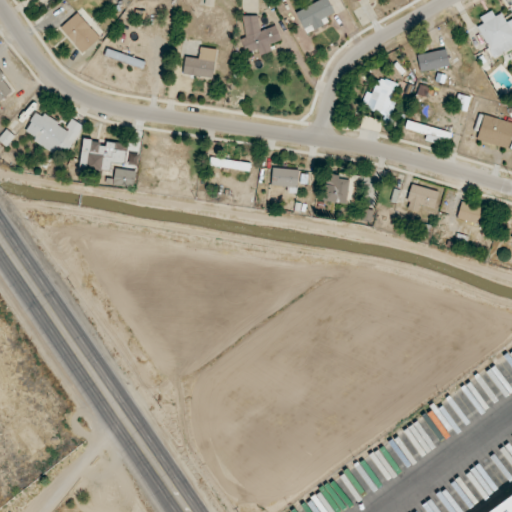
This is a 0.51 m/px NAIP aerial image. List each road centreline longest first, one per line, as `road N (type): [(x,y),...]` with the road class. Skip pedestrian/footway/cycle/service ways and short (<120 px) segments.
road 1 (residential): [(511,188),(355,144),(108,110),(58,83),(0,3)]
road 2 (primary): [(0,235),(186,511)]
road 3 (residential): [(321,138),(349,62),(449,0)]
